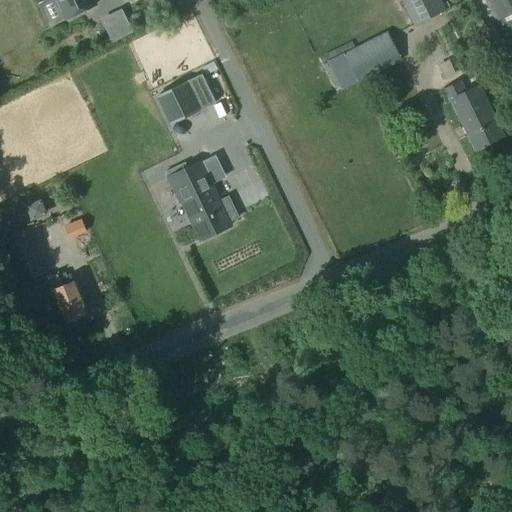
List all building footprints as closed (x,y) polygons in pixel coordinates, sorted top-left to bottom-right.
[(55,0),(65,20),(95,5),(92,0),(55,0)] [(438,0),(401,0),(414,27),(444,13),(438,0)] [(511,0),(484,0),(511,56),(511,0)] [(388,35),(327,65),(340,91),(401,61),(388,35)] [(453,83),(465,77),(458,63),(447,68),(453,83)] [(202,75),(155,98),(169,126),(215,105),(202,75)] [(461,83),(445,90),(450,102),(453,102),(475,151),(503,138),(479,87),(466,93),(461,83)] [(203,162),(168,179),(179,204),(182,203),(201,241),(231,226),(212,187),(214,186),(203,162)] [(40,201),(27,206),(32,219),(45,214),(40,201)] [(31,238),(9,248),(23,283),(46,274),(31,238)] [(47,276),(24,285),(33,306),(49,299),(47,295),(53,293),(66,324),(88,315),(74,280),(69,282),(65,274),(62,275),(61,273),(48,278),(47,276)]
